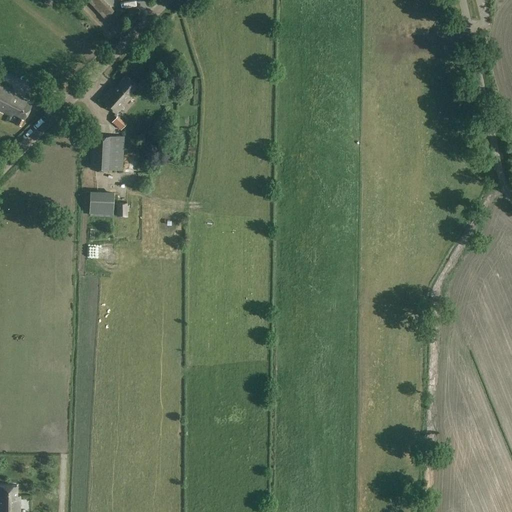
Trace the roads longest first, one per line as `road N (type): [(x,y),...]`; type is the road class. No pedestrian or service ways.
road 1 (track): [(503,186),(436,288),(426,511)]
road 2 (unclassified): [(0,172),(167,0)]
road 3 (unclassified): [(511,199),(462,0)]
